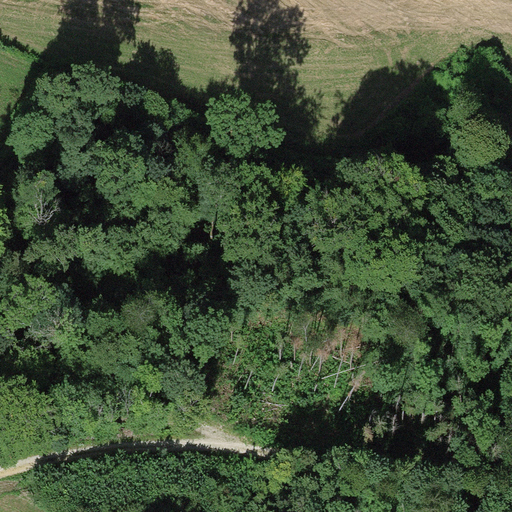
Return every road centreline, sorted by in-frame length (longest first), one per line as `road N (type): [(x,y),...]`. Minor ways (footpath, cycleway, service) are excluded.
road 1 (track): [(511,192),(434,168),(298,158),(0,33)]
road 2 (track): [(511,489),(409,484),(269,445),(128,450),(0,475)]
road 3 (track): [(214,448),(168,415),(90,413),(0,390)]
